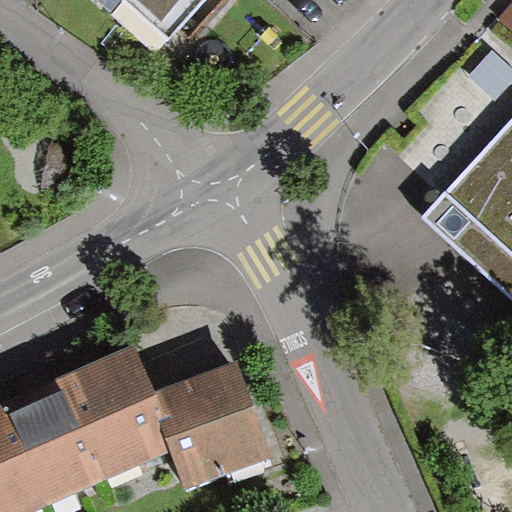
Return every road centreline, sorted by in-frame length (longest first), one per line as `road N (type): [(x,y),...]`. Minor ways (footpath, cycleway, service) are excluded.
road 1 (residential): [(386,511),(268,255),(249,219),(218,190)]
road 2 (residential): [(218,190),(123,100),(0,12)]
road 3 (residential): [(218,190),(311,117),(420,0)]
road 4 (residential): [(0,306),(218,190)]
